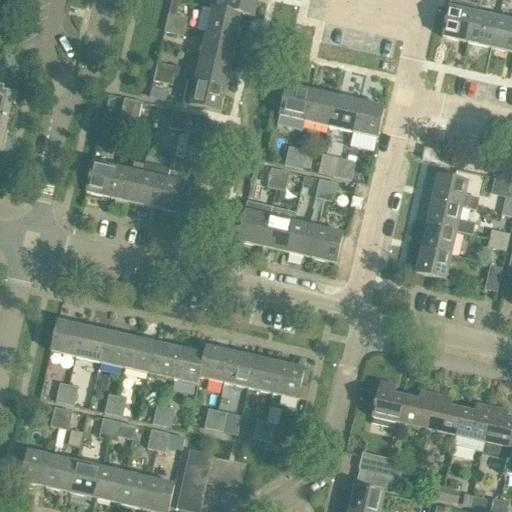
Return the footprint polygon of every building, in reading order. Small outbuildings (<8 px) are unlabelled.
[(225,0),(223,12),(242,16),(253,19),(257,0),(225,0)] [(449,1),(447,9),(440,39),(465,45),(472,14),(474,7),(449,1)] [(212,9),(206,33),(236,41),(242,16),(223,12),(212,9)] [(465,45),(489,50),(496,20),(472,14),(465,45)] [(168,15),(166,24),(185,29),(187,19),(168,15)] [(489,50),(511,55),(511,23),(496,20),(489,50)] [(166,24),(164,34),(183,38),(185,29),(166,24)] [(206,33),(200,57),(230,65),(236,41),(206,33)] [(200,57),(194,82),(225,89),(230,65),(200,57)] [(157,65),(155,74),(174,78),(176,69),(157,65)] [(155,74),(153,83),(172,87),(174,78),(155,74)] [(183,106),(219,114),(225,89),(194,82),(188,81),(183,106)] [(277,118),(279,118),(277,127),(301,133),(310,94),(284,88),(277,118)] [(0,151),(2,152),(16,93),(2,90),(1,98),(0,97),(0,151)] [(335,100),(310,94),(301,133),(302,133),(304,124),(328,130),(335,100)] [(120,119),(129,121),(134,102),(124,100),(120,119)] [(328,130),(353,136),(360,106),(335,100),(328,130)] [(138,123),(142,104),(134,102),(129,121),(138,123)] [(383,111),(360,106),(353,136),(376,141),(383,111)] [(177,132),(182,113),(173,111),(169,130),(177,132)] [(182,113),(177,132),(186,134),(191,115),(182,113)] [(284,168),(293,170),(297,151),(289,149),(284,168)] [(293,170),(303,172),(307,153),(297,151),(293,170)] [(337,160),(333,179),(342,181),(346,162),(337,160)] [(351,183),(351,182),(355,164),(346,162),(342,181),(351,183)] [(134,163),(132,172),(118,169),(111,200),(135,206),(142,175),(144,166),(134,163)] [(93,164),(86,194),(111,200),(118,169),(93,164)] [(154,178),(142,175),(135,206),(159,211),(166,181),(168,171),(156,168),(154,178)] [(267,190),(276,192),(280,173),(271,171),(267,190)] [(285,193),(289,175),(280,173),(276,192),(285,193)] [(432,202),(462,210),(477,213),(479,205),(472,204),(473,199),(465,197),(467,184),(437,178),(432,202)] [(191,186),(166,181),(159,211),(184,217),(191,186)] [(319,182),(315,201),(324,203),(328,184),(319,182)] [(501,218),(511,220),(511,183),(505,182),(504,187),(507,193),(504,206),(501,218)] [(333,205),(337,186),(328,184),(324,203),(333,205)] [(350,208),(359,210),(361,200),(352,198),(350,208)] [(475,226),(459,222),(462,210),(432,202),(426,227),(456,234),(472,238),(475,226)] [(247,204),(237,245),(262,251),(272,210),(247,204)] [(272,210),(262,251),(287,256),(294,225),(296,215),(272,210)] [(287,256),(311,262),(318,231),(294,225),(287,256)] [(426,227),(421,252),(451,259),(456,234),(426,227)] [(335,268),(342,236),(318,231),(311,262),(335,268)] [(491,232),(489,242),(507,246),(509,236),(491,232)] [(487,250),(505,255),(507,246),(489,242),(487,250)] [(446,283),(451,259),(421,252),(415,276),(446,283)] [(483,290),(494,293),(500,270),(488,267),(483,290)] [(51,354),(63,357),(78,360),(85,329),(58,323),(51,354)] [(78,360),(102,366),(109,335),(85,329),(78,360)] [(102,366),(125,371),(132,340),(109,335),(102,366)] [(125,371),(149,377),(156,346),(132,340),(125,371)] [(149,377),(172,382),(179,351),(156,346),(149,377)] [(198,379),(221,384),(228,355),(205,349),(203,356),(198,379)] [(196,388),(198,379),(203,356),(179,351),(172,382),(196,388)] [(221,384),(245,390),(252,360),(228,355),(221,384)] [(245,390),(271,396),(278,366),(252,360),(245,390)] [(303,372),(278,366),(271,396),(296,402),(303,372)] [(370,420),(371,420),(399,426),(405,400),(393,398),(395,389),(378,385),(370,420)] [(56,404),(63,406),(65,407),(69,388),(60,386),(56,404)] [(74,409),(74,408),(78,390),(69,388),(65,407),(74,409)] [(399,426),(427,432),(435,398),(419,394),(416,403),(405,400),(399,426)] [(108,397),(104,415),(113,417),(117,399),(108,397)] [(427,432),(455,439),(461,413),(450,410),(452,401),(435,398),(427,432)] [(127,401),(117,399),(113,417),(122,419),(127,401)] [(472,415),(461,413),(455,439),(456,439),(454,448),(482,454),(492,410),(474,406),(472,415)] [(157,408),(154,420),(152,426),(162,428),(166,410),(157,408)] [(50,429),(59,431),(63,412),(54,410),(50,429)] [(175,412),(166,410),(162,428),(171,430),(175,412)] [(508,414),(492,410),(482,454),(483,454),(482,457),(508,463),(505,477),(506,477),(511,452),(511,424),(506,423),(508,414)] [(204,430),(213,432),(217,413),(208,411),(204,430)] [(64,451),(73,414),(63,412),(59,431),(55,449),(64,451)] [(213,432),(222,434),(226,416),(217,413),(213,432)] [(98,440),(108,442),(112,424),(103,421),(98,440)] [(253,441),(261,443),(265,424),(257,423),(253,441)] [(117,444),(121,426),(112,424),(108,442),(117,444)] [(261,443),(271,445),(275,427),(265,424),(261,443)] [(80,449),(83,435),(75,433),(72,447),(80,449)] [(147,451),(156,453),(160,435),(151,433),(147,451)] [(165,455),(169,437),(160,435),(156,453),(165,455)] [(213,458),(189,452),(186,464),(210,469),(213,458)] [(21,483),(46,489),(53,459),(28,453),(21,483)] [(46,489),(63,493),(70,495),(77,464),(53,459),(46,489)] [(361,460),(359,471),(399,481),(402,469),(361,460)] [(70,495),(94,500),(101,470),(77,464),(70,495)] [(186,464),(183,475),(207,481),(210,469),(186,464)] [(94,500),(118,506),(125,475),(101,470),(94,500)] [(356,484),(397,493),(399,481),(359,471),(356,484)] [(118,506),(142,511),(149,481),(125,475),(118,506)] [(183,475),(180,487),(205,493),(207,481),(183,475)] [(144,511),(167,511),(173,487),(149,481),(142,511),(144,511)] [(180,487),(178,498),(202,504),(205,493),(180,487)] [(381,511),(385,496),(354,489),(348,511),(381,511)] [(434,501),(441,503),(444,491),(436,489),(434,501)] [(441,503),(457,507),(459,494),(444,491),(441,503)] [(462,508),(469,509),(472,496),(464,494),(462,508)] [(469,509),(481,511),(484,511),(487,500),(473,497),(472,496),(469,509)] [(175,511),(180,511),(200,511),(202,504),(178,498),(175,511)] [(493,502),(490,511),(497,511),(499,503),(493,502)] [(506,511),(508,505),(499,503),(497,511),(506,511)]
